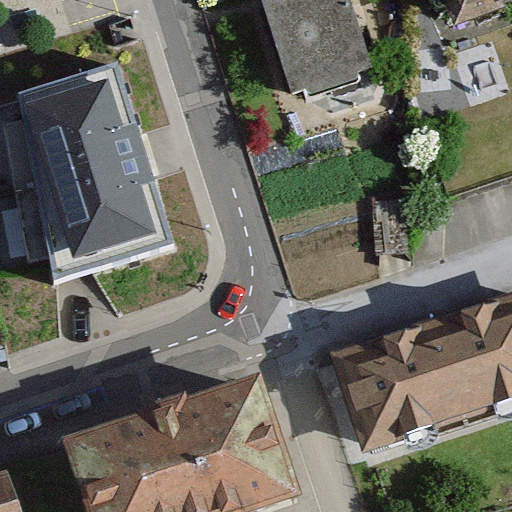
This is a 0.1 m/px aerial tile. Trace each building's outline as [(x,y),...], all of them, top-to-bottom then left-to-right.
[(342,0),(303,0),(260,14),(292,110),(370,84),(342,0)] [(511,0),(438,0),(456,46),(511,24),(511,0)] [(114,78),(9,111),(65,285),(169,253),(114,78)] [(511,317),(334,379),(368,477),(511,427),(511,317)] [(63,457),(80,511),(288,511),(251,396),(63,457)] [(0,511),(21,511),(12,484),(0,487),(0,511)]
